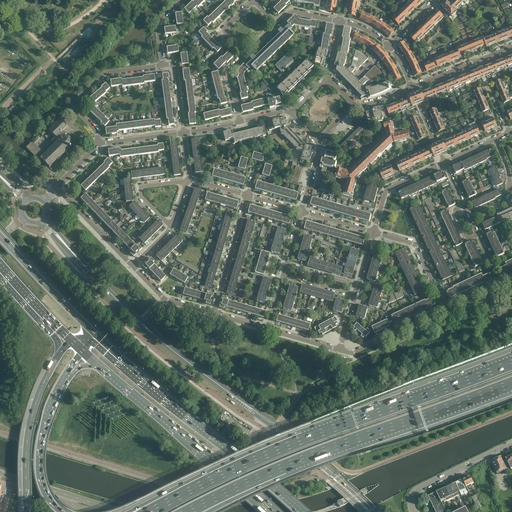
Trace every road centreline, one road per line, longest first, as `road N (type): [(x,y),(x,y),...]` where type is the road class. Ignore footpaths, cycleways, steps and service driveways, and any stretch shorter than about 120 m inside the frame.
road 1 (motorway): [(511,361),(277,449),(149,511)]
road 2 (motorway): [(198,506),(314,454),(511,383)]
road 3 (trunk): [(303,511),(94,334)]
road 4 (residential): [(339,21),(292,12),(276,23),(254,2),(237,15),(225,32),(244,53),(227,74),(239,121)]
road 5 (trunk): [(99,367),(271,511)]
road 6 (motorway): [(58,354),(29,425),(25,511)]
road 7 (residential): [(100,144),(70,106),(104,73),(162,65)]
road 8 (motorway): [(59,511),(42,487),(39,456),(68,372)]
road 9 (trunk): [(94,334),(0,236)]
road 10 (tertiary): [(122,511),(0,472)]
road 11 (unclassified): [(412,510),(417,488),(511,443)]
road 12 (residential): [(246,196),(212,312)]
